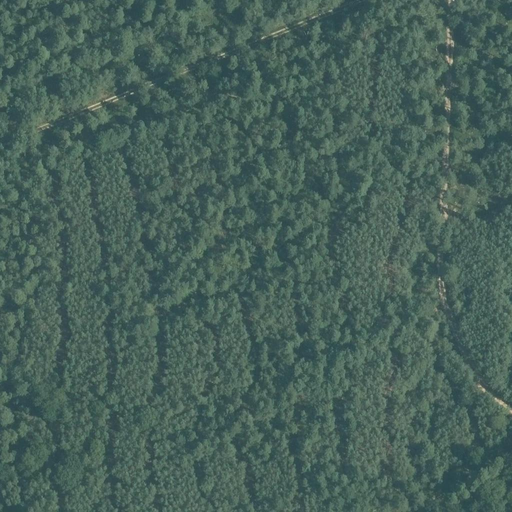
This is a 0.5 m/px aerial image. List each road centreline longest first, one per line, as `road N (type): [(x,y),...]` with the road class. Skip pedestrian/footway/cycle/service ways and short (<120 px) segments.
road 1 (track): [(511,410),(475,374),(440,278),(451,0)]
road 2 (track): [(0,143),(364,0)]
